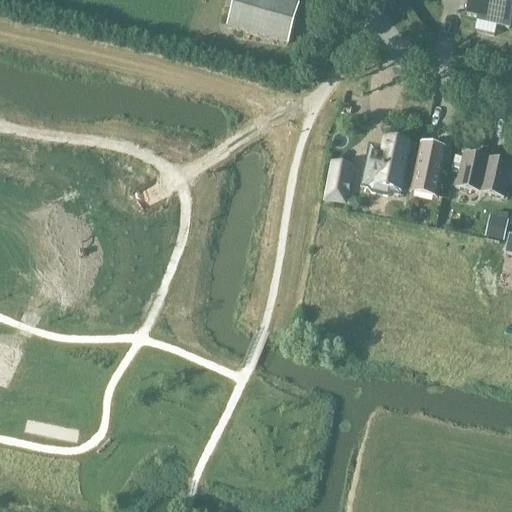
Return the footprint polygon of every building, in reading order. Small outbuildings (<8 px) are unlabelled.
[(298,6),(297,6),(298,0),(289,0),(288,3),(277,0),(232,0),(225,28),(287,46),(298,6)] [(511,0),(448,0),(470,5),(467,19),(476,22),(474,33),(495,38),(497,30),(508,33),(511,14),(511,0)] [(364,148),(356,187),(364,189),(367,194),(383,197),(388,194),(396,196),(406,147),(404,146),(402,143),(395,141),(395,142),(391,144),(379,141),(378,151),(364,148)] [(409,195),(438,201),(448,153),(419,146),(409,195)] [(347,198),(356,159),(337,154),(327,193),(347,198)] [(479,196),(487,161),(462,155),(454,190),(479,196)] [(511,167),(511,166),(487,161),(479,196),(504,201),(511,167)] [(507,223),(492,220),(487,239),(503,243),(507,223)] [(511,258),(511,237),(508,237),(503,256),(511,258)]
